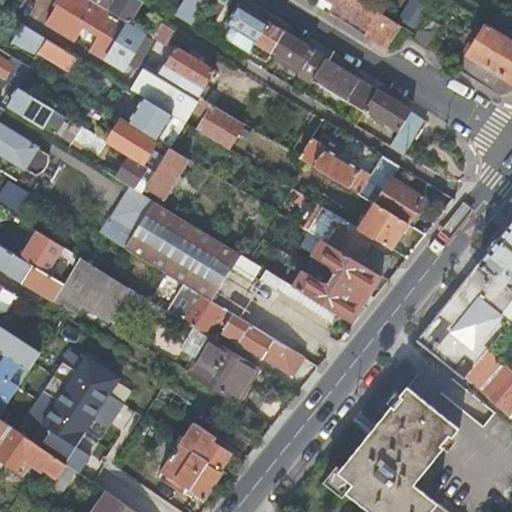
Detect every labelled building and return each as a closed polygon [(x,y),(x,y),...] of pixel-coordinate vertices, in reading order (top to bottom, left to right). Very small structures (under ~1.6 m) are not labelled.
[(60,0),(47,24),(106,60),(129,24),(91,1),(89,0),(60,0)] [(92,0),(91,1),(129,24),(143,0),(142,0),(92,0)] [(185,0),(185,1),(176,15),(188,22),(202,0),(185,0)] [(367,29),(364,34),(387,49),(399,30),(403,24),(363,0),(329,0),(334,3),(331,7),(367,29)] [(422,0),(410,0),(402,18),(418,26),(429,3),(422,0)] [(228,23),(258,42),(269,23),(239,4),(228,23)] [(416,33),(412,39),(418,42),(425,47),(429,40),(438,26),(426,18),(416,33)] [(164,23),(156,37),(169,45),(178,31),(164,23)] [(258,42),(250,55),(255,57),(258,53),(262,56),(268,48),(273,51),(272,55),(277,57),(278,54),(291,61),(287,67),(300,75),(301,72),(313,80),(327,59),(269,23),(258,42)] [(500,94),(506,93),(510,91),(511,89),(511,38),(486,23),(462,61),(458,68),(500,94)] [(123,71),(146,34),(129,24),(106,60),(123,71)] [(35,59),(47,39),(35,32),(25,26),(13,45),(35,59)] [(71,73),(81,57),(50,39),(40,54),(71,73)] [(174,74),(170,79),(200,97),(216,71),(178,47),(167,64),(178,71),(176,75),(174,74)] [(0,57),(0,73),(6,78),(14,65),(0,57)] [(327,59),(313,80),(365,111),(366,109),(378,90),(327,59)] [(170,79),(143,63),(140,68),(143,70),(131,90),(145,98),(173,115),(186,122),(193,110),(200,97),(170,79)] [(113,102),(123,85),(92,66),(77,90),(91,99),(96,92),(113,102)] [(78,135),(83,127),(18,88),(12,98),(6,94),(2,101),(8,105),(72,144),(74,141),(78,135)] [(378,90),(366,109),(400,131),(408,118),(412,111),(378,90)] [(244,124),(200,97),(193,110),(205,118),(198,130),(229,149),(244,124)] [(173,115),(145,98),(130,123),(158,139),(173,115)] [(158,139),(130,123),(122,118),(107,142),(118,149),(131,157),(144,164),(158,140),(158,139)] [(408,118),(400,131),(393,141),(407,150),(421,127),(408,118)] [(0,147),(40,171),(42,170),(43,170),(44,169),(45,169),(45,168),(46,168),(46,167),(47,167),(47,166),(48,165),(48,164),(49,163),(49,162),(49,161),(50,161),(50,160),(50,159),(50,158),(49,155),(0,124),(0,147)] [(102,150),(107,142),(83,127),(78,135),(74,141),(100,155),(102,150)] [(372,176),(313,139),(300,159),(361,195),(372,176)] [(118,149),(107,142),(102,150),(113,157),(118,149)] [(190,159),(171,148),(156,172),(142,194),(146,197),(150,191),(165,200),(190,159)] [(149,168),(144,164),(131,157),(118,149),(113,157),(105,171),(117,179),(131,187),(136,190),(149,168)] [(372,176),(361,195),(375,203),(409,223),(424,198),(391,178),(399,166),(384,157),(372,176)] [(431,186),(399,166),(391,178),(424,198),(431,186)] [(20,211),(30,194),(13,184),(3,201),(20,211)] [(146,197),(142,194),(136,190),(131,187),(113,217),(136,231),(148,211),(154,201),(146,197)] [(148,211),(136,231),(125,248),(129,251),(199,294),(211,301),(232,267),(240,254),(154,201),(148,211)] [(366,218),(359,228),(387,245),(393,249),(402,235),(409,223),(375,203),(366,218)] [(346,205),(339,216),(345,219),(359,228),(366,218),(346,205)] [(339,216),(324,207),(308,231),(322,240),(329,244),(359,263),(371,245),(383,251),(387,245),(359,228),(345,219),(339,216)] [(439,313),(416,341),(463,379),(487,352),(511,324),(511,221),(475,268),(439,313)] [(65,247),(38,231),(22,257),(48,274),(65,247)] [(329,244),(322,240),(312,255),(328,265),(333,273),(327,282),(318,281),(302,271),(293,286),(292,287),(340,316),(352,324),(370,296),(382,277),(375,272),(359,263),(329,244)] [(0,267),(54,301),(65,284),(48,274),(22,257),(0,243),(0,267)] [(95,254),(87,249),(83,256),(91,261),(95,254)] [(255,277),(262,267),(241,254),(240,254),(232,267),(253,280),(255,277)] [(52,304),(73,318),(82,305),(107,322),(110,317),(114,320),(109,327),(123,335),(142,307),(155,315),(160,306),(154,302),(148,299),(129,287),(112,276),(88,261),(84,259),(81,258),(65,284),(54,301),(52,304)] [(292,287),(293,286),(262,267),(255,277),(333,325),(336,321),(340,316),(292,287)] [(296,372),(306,359),(245,322),(232,314),(211,301),(199,294),(182,320),(206,334),(216,319),(226,326),(225,328),(241,338),(238,343),(292,376),(296,372)] [(56,330),(61,321),(46,312),(40,320),(56,330)] [(29,371),(41,353),(0,326),(0,352),(6,356),(0,369),(0,417),(20,386),(11,380),(20,365),(29,371)] [(238,400),(259,367),(229,349),(212,338),(192,371),(238,400)] [(508,418),(511,413),(511,374),(487,352),(463,379),(508,418)] [(431,511),(438,504),(416,486),(444,449),(442,447),(449,437),(452,439),(459,429),(407,386),(399,396),(402,398),(395,407),(392,405),(340,471),(354,483),(347,492),(371,511),(431,511)] [(39,440),(54,419),(17,394),(2,416),(39,440)] [(0,439),(10,425),(0,417),(0,439)] [(221,468),(231,453),(212,442),(216,436),(195,423),(175,454),(174,453),(162,472),(165,475),(163,479),(185,493),(188,489),(197,496),(206,501),(225,471),(221,468)] [(67,464),(10,425),(0,439),(0,467),(4,462),(23,476),(31,465),(41,471),(44,467),(58,477),(67,464)] [(146,477),(119,459),(110,472),(136,490),(146,477)] [(67,483),(75,470),(67,464),(58,477),(67,483)] [(135,511),(136,511),(126,505),(95,483),(75,511),(135,511)]
